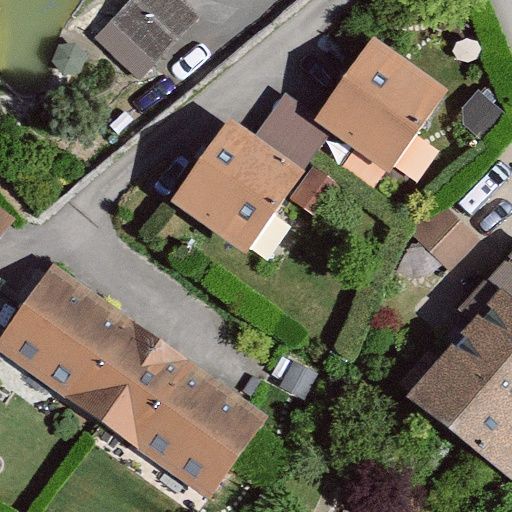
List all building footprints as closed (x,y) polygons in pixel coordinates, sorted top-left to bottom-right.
[(141,0),(109,34),(149,72),(193,25),(166,0),(141,0)] [(291,186),(320,146),(375,185),(434,101),(360,49),(306,125),(278,106),(245,153),(291,186)] [(160,213),(230,267),(291,186),(245,153),(218,133),(178,176),(160,213)] [(402,244),(448,284),(477,252),(431,211),(402,244)] [(420,454),(511,498),(511,248),(470,295),(483,305),(385,421),(420,454)] [(0,345),(0,363),(206,503),(259,425),(45,280),(0,345)]
